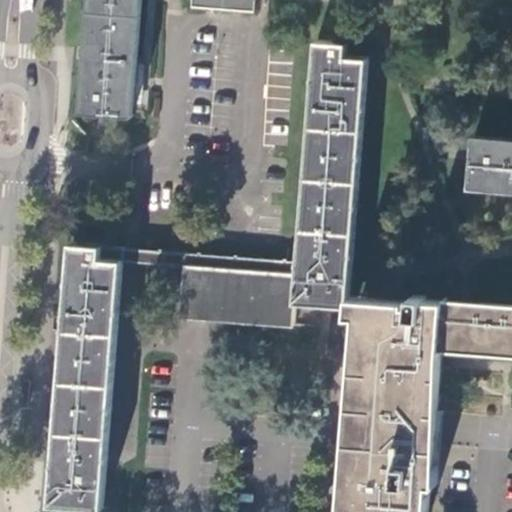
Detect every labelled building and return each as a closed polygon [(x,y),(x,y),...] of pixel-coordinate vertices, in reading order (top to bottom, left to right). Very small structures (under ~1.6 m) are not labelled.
[(91,0),(83,111),(135,114),(135,101),(142,102),(144,66),(138,65),(142,0),(191,0),(191,7),(255,12),(255,0),(91,0)] [(211,254),(74,243),(53,504),(107,508),(125,262),(187,266),(183,319),(204,320),(297,327),(298,302),(350,306),(351,293),(370,58),(350,56),(351,44),(319,41),(300,261),(211,254)] [(511,137),(476,135),(471,185),(511,189),(511,137)] [(413,297),(351,293),(350,306),(350,315),(358,316),(351,421),(346,491),(344,511),(429,511),(432,482),(440,482),(444,428),(445,410),(445,407),(438,406),(442,344),(511,348),(511,301),(426,296),(427,293),(413,292),(413,297)] [(24,380),(22,407),(29,408),(31,381),(24,380)]
